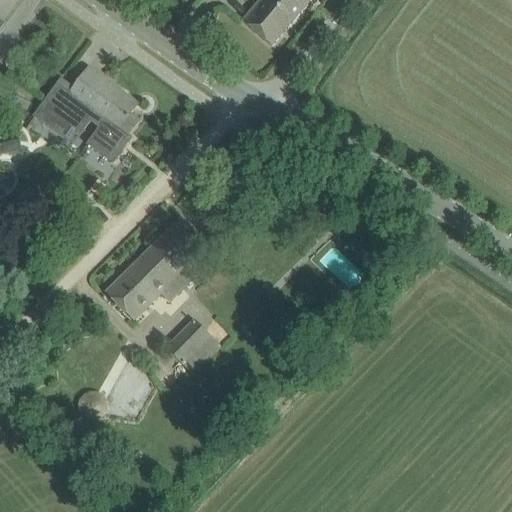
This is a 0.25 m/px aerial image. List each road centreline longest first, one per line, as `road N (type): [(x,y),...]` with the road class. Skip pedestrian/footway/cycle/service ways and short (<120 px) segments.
road 1 (track): [(0,347),(237,123),(266,108)]
road 2 (tertiary): [(511,257),(266,108)]
road 3 (tertiary): [(266,108),(101,0)]
road 4 (unclassified): [(266,108),(344,0)]
